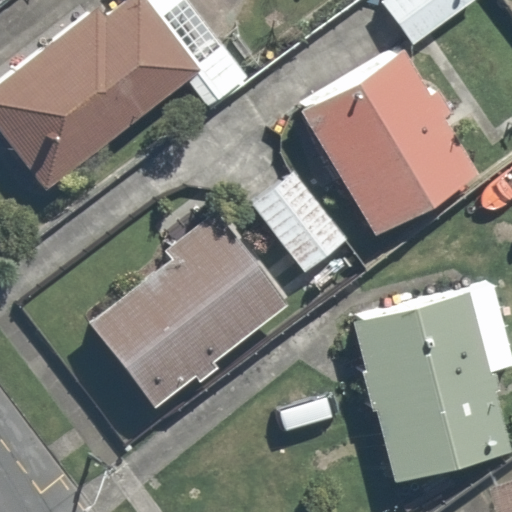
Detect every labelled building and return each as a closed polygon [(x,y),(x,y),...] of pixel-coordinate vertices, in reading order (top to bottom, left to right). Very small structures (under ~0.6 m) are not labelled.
[(244,69),(213,29),(226,19),(211,0),(62,0),(0,48),(0,127),(33,169),(167,64),(198,104),(244,69)] [(371,0),(397,41),(462,0),(371,0)] [(378,38),(287,93),(364,219),(454,164),(378,38)] [(275,160),(238,191),(294,256),(331,224),(275,160)] [(272,275),(198,199),(74,320),(148,395),(272,275)] [(461,272),(338,298),(375,472),(498,445),(461,272)] [(511,511),(511,487),(489,493),(494,511),(511,511)]
